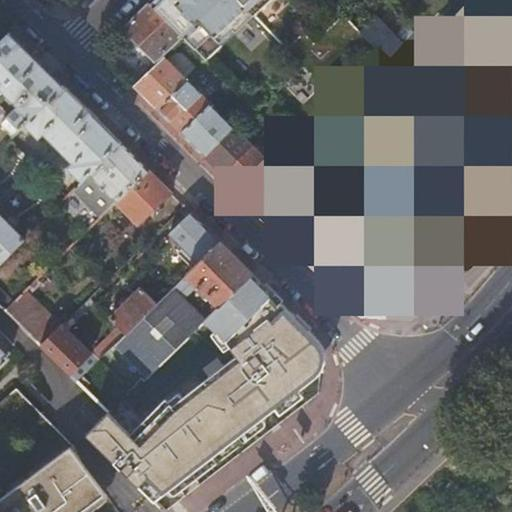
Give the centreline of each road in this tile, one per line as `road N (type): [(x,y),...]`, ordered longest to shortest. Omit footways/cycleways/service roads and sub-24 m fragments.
road 1 (residential): [(63,47),(398,391)]
road 2 (primary): [(398,391),(252,511)]
road 3 (primary): [(335,511),(458,400)]
road 4 (primary): [(511,278),(398,391)]
